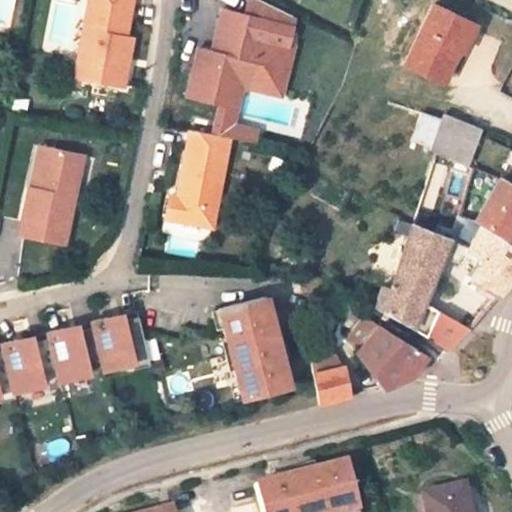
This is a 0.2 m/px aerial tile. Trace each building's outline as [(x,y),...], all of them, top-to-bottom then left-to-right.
[(129,0),(87,0),(76,57),(86,59),(82,78),(121,86),(125,64),(121,63),(122,56),(126,57),(130,38),(123,37),(129,0)] [(259,0),(247,0),(243,15),(290,27),(293,17),(259,0)] [(462,19),(431,5),(403,63),(442,81),(456,50),(449,46),(462,19)] [(242,80),(274,88),(285,44),(290,27),(243,15),(222,9),(214,39),(219,41),(216,52),(211,51),(197,48),(186,95),(219,103),(220,103),(224,88),(239,91),(240,86),(242,80)] [(475,26),(462,19),(449,46),(456,50),(462,52),(475,26)] [(292,46),(285,44),(274,88),(242,80),(240,86),(259,89),(280,95),(292,46)] [(76,57),(72,76),(82,78),(86,59),(76,57)] [(239,91),(224,88),(220,103),(236,107),(239,91)] [(12,96),(10,111),(27,114),(30,99),(12,96)] [(220,103),(219,103),(212,133),(228,136),(236,138),(239,127),(231,125),(236,107),(220,103)] [(440,122),(421,115),(413,139),(431,146),(440,122)] [(442,118),(440,122),(431,146),(436,147),(468,161),(479,134),(480,133),(442,118)] [(255,130),(239,127),(236,138),(253,141),(255,130)] [(212,133),(189,129),(182,165),(178,189),(180,190),(179,196),(176,196),(172,219),(211,226),(228,136),(212,133)] [(38,145),(29,187),(34,188),(43,146),(38,145)] [(28,187),(17,234),(62,244),(82,155),(43,146),(34,188),(29,187),(28,187)] [(511,186),(497,179),(475,219),(505,236),(511,225),(511,186)] [(176,196),(169,194),(167,203),(164,217),(172,219),(176,196)] [(464,218),(461,225),(471,228),(474,222),(464,218)] [(435,222),(425,219),(422,227),(432,230),(435,222)] [(411,224),(402,221),(398,231),(408,235),(411,224)] [(411,224),(408,235),(389,288),(381,311),(409,326),(449,350),(468,329),(423,302),(442,256),(449,237),(432,230),(422,227),(412,222),(411,224)] [(466,248),(481,259),(477,267),(470,281),(480,287),(477,292),(493,301),(506,288),(511,281),(511,246),(479,225),(466,248)] [(389,288),(381,285),(373,307),(381,311),(389,288)] [(265,296),(217,308),(226,344),(229,344),(235,367),(232,368),(240,398),(288,385),(284,369),(277,370),(263,314),(270,312),(265,296)] [(277,340),(270,312),(263,314),(277,370),(284,369),(281,356),(289,355),(284,338),(277,340)] [(90,321),(92,328),(98,355),(102,370),(119,366),(118,364),(131,361),(132,363),(133,367),(149,364),(137,316),(108,323),(107,317),(97,319),(90,321)] [(357,345),(355,347),(373,369),(383,387),(411,375),(426,356),(373,323),(367,317),(349,337),(357,345)] [(55,330),(45,332),(47,338),(54,366),(58,381),(74,377),(74,375),(88,372),(84,358),(98,355),(92,328),(64,335),(62,328),(55,330)] [(339,333),(307,345),(312,372),(338,366),(334,347),(342,344),(339,333)] [(0,343),(0,344),(1,349),(13,392),(29,388),(29,387),(42,383),(39,369),(54,366),(47,338),(18,346),(17,339),(9,341),(0,343)] [(229,344),(226,344),(232,368),(235,367),(229,344)] [(0,399),(14,397),(13,392),(1,349),(0,349),(0,399)] [(338,366),(312,372),(318,404),(348,397),(339,366),(338,366)] [(475,371),(474,373),(474,375),(475,377),(476,378),(478,379),(480,379),(482,379),(483,377),(484,376),(485,374),(484,371),(483,370),(481,369),(479,369),(477,369),(475,371)] [(47,441),(49,455),(68,452),(65,438),(47,441)] [(253,485),(260,511),(346,511),(356,510),(343,461),(326,465),(328,472),(272,487),(270,480),(253,485)] [(270,480),(272,487),(328,472),(326,465),(314,468),(312,461),(296,465),(281,469),(283,477),(270,480)] [(468,511),(462,485),(421,494),(425,511),(468,511)] [(425,511),(421,494),(412,496),(415,511),(425,511)]
